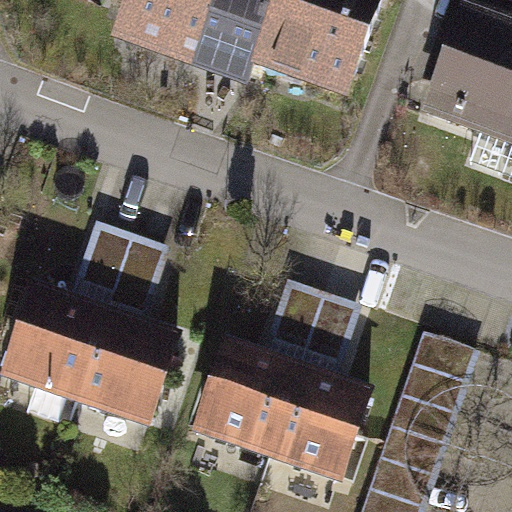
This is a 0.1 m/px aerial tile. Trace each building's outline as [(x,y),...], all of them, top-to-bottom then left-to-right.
[(139,0),(133,18),(351,97),(382,11),(351,0),(139,0)] [(511,3),(504,0),(497,0),(456,102),(511,124),(511,3)] [(104,235),(86,291),(150,311),(170,257),(104,235)] [(297,292),(279,348),(343,368),(363,313),(297,292)] [(38,298),(10,377),(82,403),(110,324),(38,298)] [(110,324),(82,403),(154,429),(183,349),(110,324)] [(424,338),(364,511),(426,511),(479,356),(424,338)] [(231,355),(203,434),(276,460),(304,380),(231,355)] [(304,380),(276,460),(347,486),(376,405),(304,380)]
